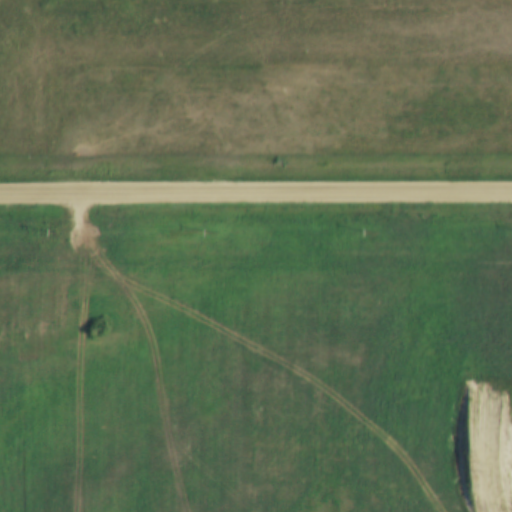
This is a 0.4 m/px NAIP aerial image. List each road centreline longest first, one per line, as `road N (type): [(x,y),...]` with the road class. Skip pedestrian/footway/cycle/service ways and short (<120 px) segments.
road 1 (residential): [(511,191),(0,198)]
road 2 (track): [(74,198),(81,251),(102,271),(193,314),(293,380),(353,459),(394,490)]
